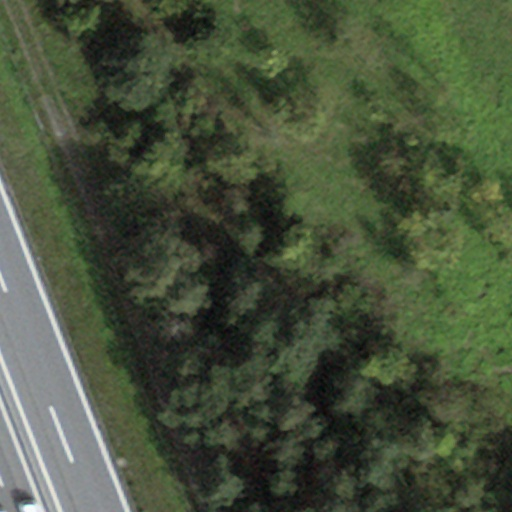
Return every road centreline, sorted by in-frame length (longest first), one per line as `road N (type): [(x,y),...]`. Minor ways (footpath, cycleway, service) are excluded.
road 1 (track): [(211,511),(5,0)]
road 2 (trunk): [(102,511),(0,250)]
